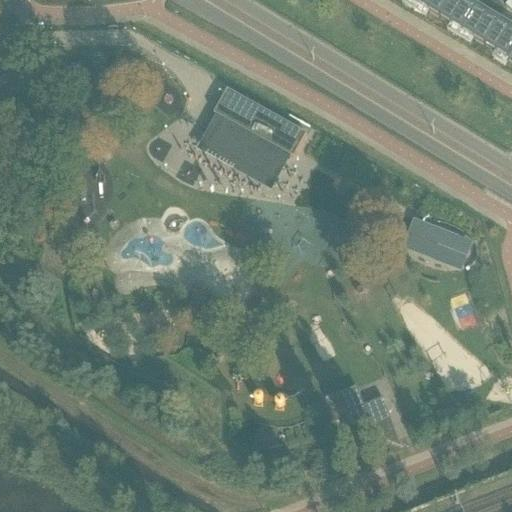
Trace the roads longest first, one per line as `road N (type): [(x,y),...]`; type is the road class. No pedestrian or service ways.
road 1 (secondary): [(185,0),(511,193)]
road 2 (secondary): [(511,170),(234,0)]
